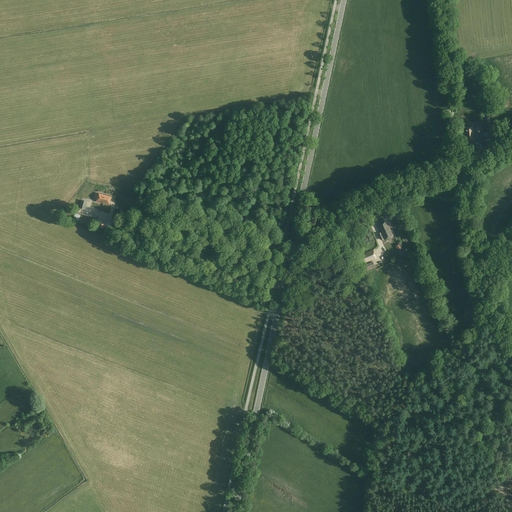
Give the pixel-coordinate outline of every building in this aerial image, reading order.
[(489,115),(482,116),(486,130),(492,128),(489,115)] [(475,126),(463,127),(464,142),(476,141),(475,126)] [(493,131),(483,134),(485,142),(495,139),(493,131)] [(102,203),(105,195),(98,193),(95,201),(102,203)] [(111,197),(105,195),(102,203),(109,205),(111,197)] [(381,232),(377,234),(380,241),(393,235),(386,220),(377,225),(381,232)] [(372,249),(360,254),(364,263),(376,258),(372,249)] [(372,262),(365,264),(368,271),(374,268),(372,262)]
